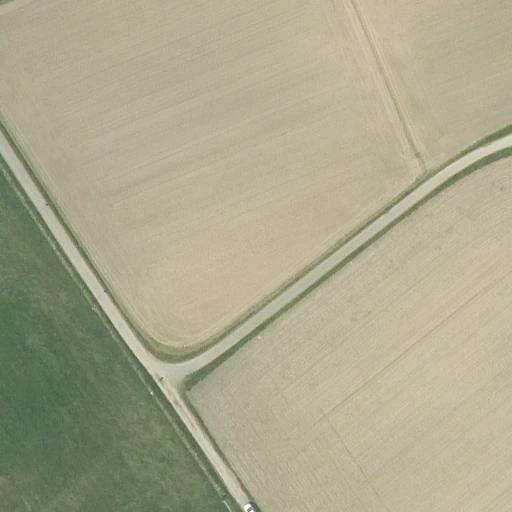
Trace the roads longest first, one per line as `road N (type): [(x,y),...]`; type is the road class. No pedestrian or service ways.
road 1 (unclassified): [(0,142),(164,387)]
road 2 (track): [(164,387),(247,511)]
